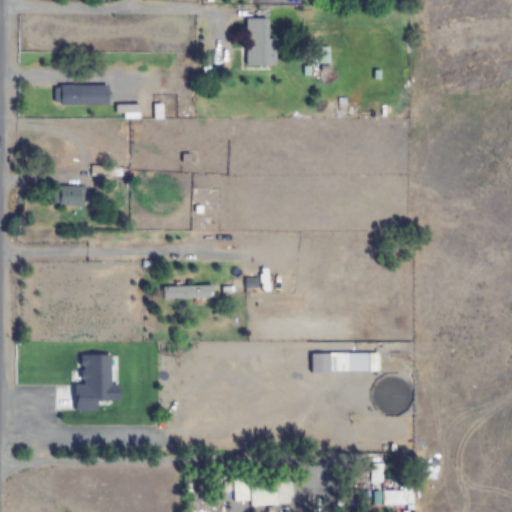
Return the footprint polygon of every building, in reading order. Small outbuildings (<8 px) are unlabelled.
[(243,19),(245,66),(274,65),(273,18),(243,19)] [(84,84),(54,84),(54,106),(84,106),(84,84)] [(81,186),(55,186),(55,208),(81,208),(81,186)] [(254,288),(254,263),(243,263),(243,288),(254,288)] [(214,286),(161,286),(161,299),(214,299),(214,286)] [(250,479),(251,506),(298,504),(297,478),(250,479)]
